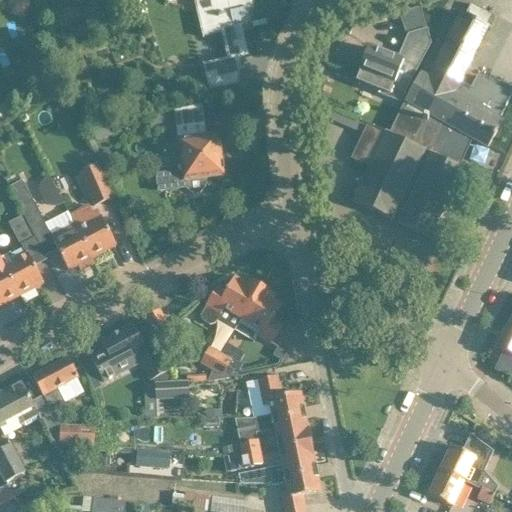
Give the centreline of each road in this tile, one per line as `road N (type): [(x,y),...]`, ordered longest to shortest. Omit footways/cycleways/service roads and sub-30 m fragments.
road 1 (residential): [(0,350),(225,231),(291,213)]
road 2 (residential): [(352,511),(313,338),(308,249)]
road 3 (residential): [(291,213),(280,169),(289,75),(308,0)]
road 4 (residential): [(447,360),(325,271),(308,249)]
road 5 (unclassified): [(378,511),(447,360)]
road 6 (unclassified): [(447,360),(511,218)]
